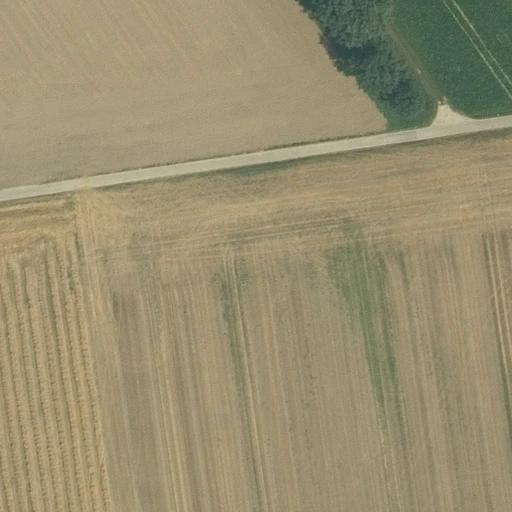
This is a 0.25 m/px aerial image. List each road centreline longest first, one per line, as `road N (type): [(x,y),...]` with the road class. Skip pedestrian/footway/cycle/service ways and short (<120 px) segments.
road 1 (track): [(511,122),(0,197)]
road 2 (track): [(459,130),(375,0)]
